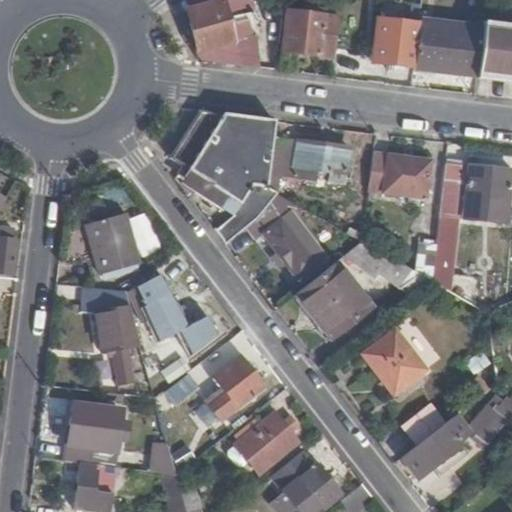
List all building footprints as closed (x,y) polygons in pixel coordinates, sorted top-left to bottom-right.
[(231,1),(232,0),(183,0),(182,1),(187,20),(231,1)] [(250,19),(244,0),(232,0),(231,1),(187,20),(198,60),(258,68),(253,36),(248,38),(244,20),(250,19)] [(283,51),(333,58),(338,18),(287,12),(283,51)] [(413,67),(477,75),(478,73),(483,28),(418,20),(413,67)] [(408,66),(412,25),(378,21),(373,62),(408,66)] [(511,76),(511,30),(483,27),(483,28),(478,73),(511,76)] [(231,217),(213,231),(223,244),(280,197),(276,195),(263,187),(270,137),(273,121),(198,111),(169,159),(179,166),(174,175),(219,204),(223,197),(236,204),(227,211),(231,217)] [(347,148),(270,137),(263,187),(276,195),(279,175),(314,180),(315,173),(329,175),(328,181),(342,183),(347,148)] [(428,161),(371,153),(367,188),(422,197),(428,161)] [(458,164),(444,163),(438,209),(451,211),(458,164)] [(467,167),(461,215),(503,220),(510,172),(467,167)] [(219,204),(174,175),(172,178),(176,182),(218,209),(221,205),(219,204)] [(81,223),(95,271),(137,259),(123,210),(81,223)] [(311,271),(278,223),(261,235),(294,283),(311,271)] [(0,275),(10,277),(16,241),(10,241),(11,231),(0,229),(0,275)] [(418,238),(413,274),(428,282),(434,240),(418,238)] [(353,264),(408,298),(428,282),(413,274),(359,243),(337,261),(349,268),(353,264)] [(368,309),(333,264),(293,295),(328,340),(368,309)] [(187,328),(160,277),(134,291),(160,342),(187,328)] [(119,291),(82,287),(79,312),(95,314),(104,352),(111,351),(119,387),(134,384),(127,349),(139,347),(124,292),(119,291)] [(423,372),(392,331),(360,355),(392,396),(423,372)] [(482,351),(466,363),(475,375),(491,363),(482,351)] [(166,382),(188,370),(181,357),(159,370),(166,382)] [(219,391),(205,402),(219,420),(261,388),(238,358),(211,379),(219,391)] [(172,407),(197,388),(186,374),(161,393),(172,407)] [(477,379),(459,393),(469,405),(487,392),(477,379)] [(482,424),(472,436),(484,446),(511,412),(511,408),(503,401),(493,412),(487,407),(476,420),(482,424)] [(67,402),(60,461),(80,463),(96,465),(103,406),(67,402)] [(428,405),(400,427),(416,447),(417,446),(443,425),(428,405)] [(274,416),(235,447),(256,474),(295,443),(274,416)] [(482,424),(476,420),(466,431),(472,436),(482,424)] [(430,468),(457,447),(452,441),(460,433),(451,423),(419,448),(417,446),(416,447),(402,458),(418,478),(430,468)] [(169,471),(170,442),(150,441),(149,470),(169,471)] [(457,447),(430,468),(436,476),(464,455),(457,447)] [(314,466),(303,451),(269,478),(298,511),(312,511),(318,508),(320,511),(339,496),(315,465),(314,466)] [(105,491),(108,466),(96,465),(80,463),(75,509),(99,511),(108,511),(111,492),(105,491)] [(345,511),(354,511),(371,500),(360,485),(338,502),(345,511)] [(200,511),(192,486),(178,490),(184,511),(200,511)]
